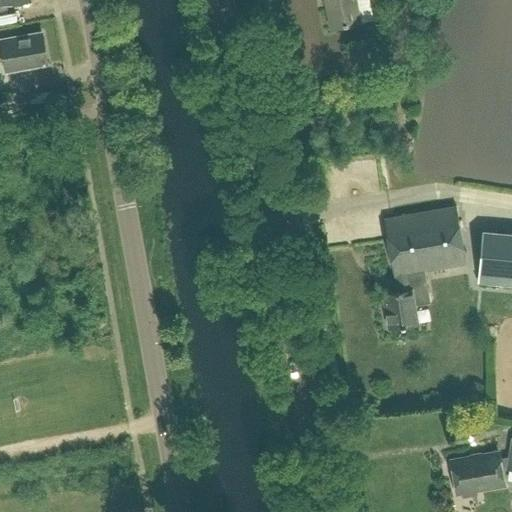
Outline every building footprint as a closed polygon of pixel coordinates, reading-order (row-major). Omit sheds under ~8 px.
[(8,4),(28,0),(0,0),(0,9),(9,8),(8,4)] [(326,0),(332,29),(362,23),(356,0),(326,0)] [(0,60),(6,59),(7,69),(48,62),(43,32),(0,39),(0,60)] [(395,276),(398,292),(382,295),(388,329),(419,324),(416,304),(426,302),(429,299),(427,286),(411,289),(409,274),(470,264),(460,203),(384,216),(394,276),(395,276)] [(450,460),(456,492),(503,483),(499,465),(508,464),(507,467),(511,468),(511,436),(511,437),(509,455),(498,457),(497,451),(450,460)]
